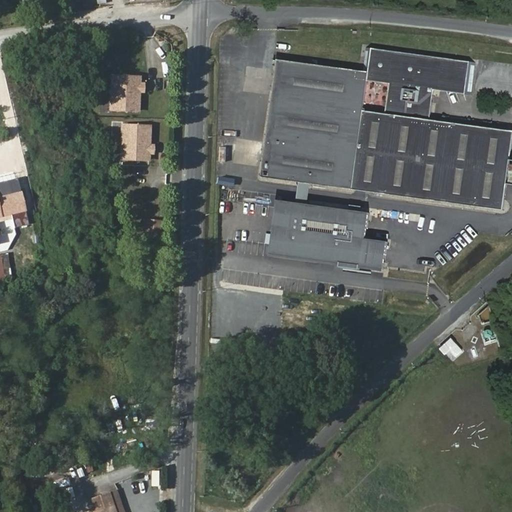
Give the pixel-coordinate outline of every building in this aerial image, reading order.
[(263,177),(353,191),(362,118),(363,112),(368,78),(368,72),(372,47),(367,46),(363,71),(278,60),(263,177)] [(362,118),(353,191),(500,211),(504,185),(511,132),(431,120),(433,103),(427,102),(428,96),(434,96),(434,90),(472,95),(476,62),(372,47),(368,72),(368,78),(391,82),(386,114),(363,112),(362,118)] [(139,75),(112,76),(112,110),(140,109),(140,90),(140,82),(139,75)] [(124,125),(125,159),(153,158),(152,143),(152,124),(124,125)] [(0,216),(26,209),(18,177),(0,181),(0,216)] [(371,239),(375,213),(282,200),(274,257),(389,272),(393,242),(371,239)] [(0,255),(0,260),(5,284),(13,282),(7,254),(0,255)] [(51,274),(56,294),(72,290),(68,271),(51,274)] [(20,285),(23,297),(43,292),(41,280),(20,285)] [(490,310),(482,313),(485,321),(493,318),(490,310)] [(463,351),(457,344),(452,339),(440,349),(445,354),(450,350),(457,357),(463,351)] [(30,480),(53,477),(51,466),(29,469),(30,480)] [(21,471),(15,472),(18,486),(25,485),(21,471)] [(124,511),(117,491),(101,497),(106,511),(124,511)]
